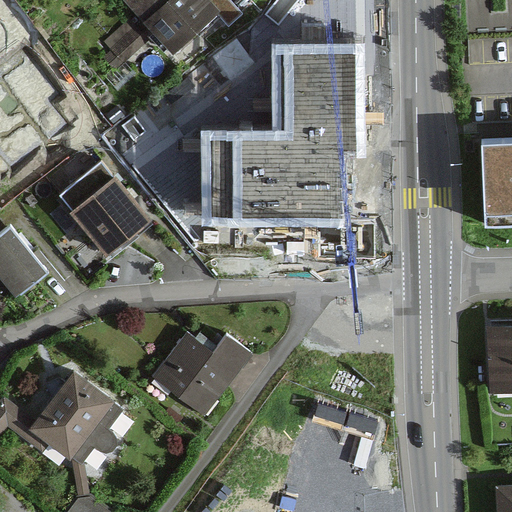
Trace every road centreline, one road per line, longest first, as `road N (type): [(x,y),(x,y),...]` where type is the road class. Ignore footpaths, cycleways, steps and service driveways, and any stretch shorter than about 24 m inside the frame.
road 1 (residential): [(0,342),(85,305),(314,283)]
road 2 (tertiary): [(419,0),(427,279)]
road 3 (residential): [(314,283),(301,326),(161,511)]
road 4 (tertiary): [(427,279),(437,511)]
